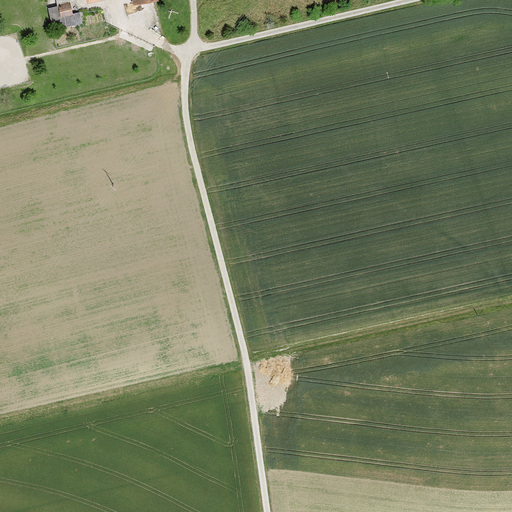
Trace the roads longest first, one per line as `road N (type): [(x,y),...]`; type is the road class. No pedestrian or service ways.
road 1 (track): [(192,49),(185,75),(190,141),(245,357),(267,511)]
road 2 (track): [(406,0),(192,49)]
road 3 (track): [(189,57),(119,23),(111,7),(78,0)]
